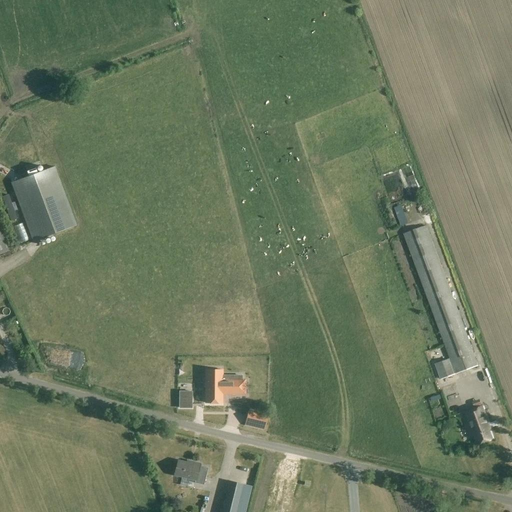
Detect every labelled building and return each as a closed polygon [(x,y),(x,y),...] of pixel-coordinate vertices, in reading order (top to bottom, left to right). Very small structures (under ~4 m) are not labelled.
[(11,183),(33,241),(76,225),(55,167),(37,173),(36,168),(27,172),(28,177),(11,183)] [(0,254),(11,250),(0,219),(0,254)] [(435,364),(441,380),(479,366),(427,226),(404,234),(450,359),(435,364)] [(244,381),(232,381),(222,381),(222,375),(224,375),(224,366),(213,366),(213,361),(198,361),(198,370),(209,370),(209,376),(207,376),(207,407),(221,406),(221,394),(244,394),(244,381)] [(191,392),(179,392),(179,408),(191,408),(191,392)] [(480,406),(465,411),(477,445),(492,439),(480,406)] [(186,462),(177,460),(174,475),(196,481),(200,464),(187,461),(186,462)] [(267,511),(283,511),(291,477),(276,474),(267,511)] [(237,511),(244,485),(228,481),(225,491),(227,491),(223,508),(223,509),(221,508),(219,511),(237,511)] [(209,511),(211,502),(205,501),(203,510),(209,511)]
